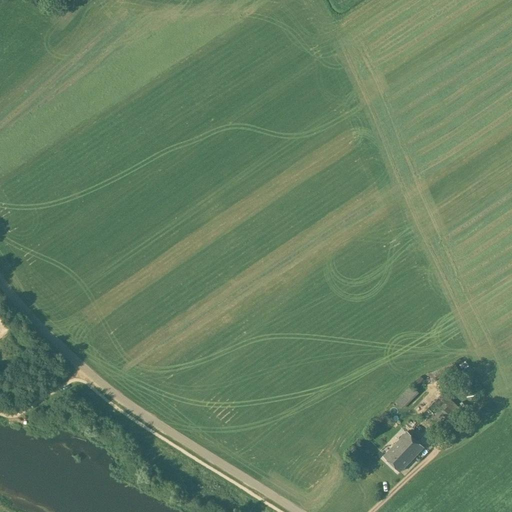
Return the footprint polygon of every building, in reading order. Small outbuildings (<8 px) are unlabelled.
[(455,362),(431,373),(435,382),(459,371),(455,362)] [(418,388),(425,381),(421,376),(413,383),(418,388)] [(460,386),(468,399),(480,392),(471,379),(460,386)] [(411,385),(395,402),(404,410),(419,394),(411,385)] [(445,429),(455,439),(468,426),(458,416),(445,429)] [(424,448),(407,432),(384,457),(401,473),(424,448)]
